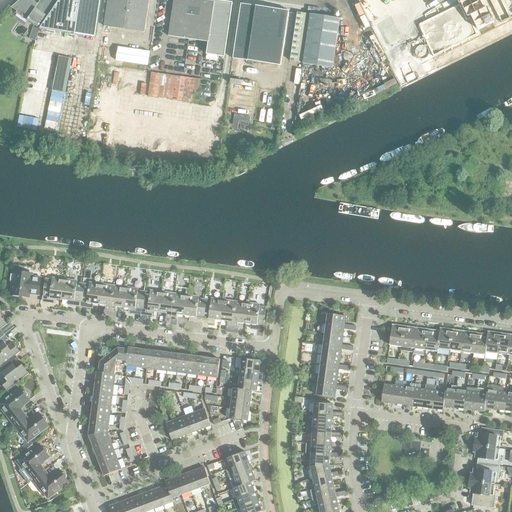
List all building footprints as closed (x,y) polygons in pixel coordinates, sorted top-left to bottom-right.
[(20,0),(12,7),(28,19),(27,20),(39,29),(48,17),(35,8),(40,0),(20,0)] [(40,0),(35,8),(48,17),(39,29),(95,37),(100,0),(40,0)] [(107,0),(104,26),(103,26),(102,34),(108,35),(110,27),(144,32),(148,0),(107,0)] [(206,54),(224,57),(232,2),(215,0),(214,0),(214,1),(211,1),(203,0),(174,0),(169,36),(204,42),(208,42),(206,54)] [(280,66),(289,11),(241,4),(233,58),(280,66)] [(302,62),(309,14),(297,12),(290,61),(302,62)] [(340,18),(334,18),(310,14),(302,63),(332,68),(340,18)] [(64,94),(72,58),(59,56),(52,91),(64,94)] [(30,293),(39,294),(41,277),(32,276),(33,273),(14,270),(13,273),(12,273),(11,281),(12,282),(11,293),(30,296),(30,293)] [(56,298),(63,299),(65,280),(46,278),(43,295),(50,296),(49,301),(55,302),(56,298)] [(81,305),(81,300),(83,283),(83,282),(83,279),(79,278),(79,282),(65,280),(63,299),(69,300),(68,304),(81,305)] [(102,285),(83,283),(81,300),(87,301),(87,306),(92,307),(93,303),(100,304),(102,285)] [(105,314),(110,315),(114,287),(102,285),(100,304),(106,305),(105,314)] [(117,306),(123,307),(126,288),(114,287),(110,315),(115,316),(117,306)] [(144,291),(126,288),(123,307),(130,308),(129,312),(135,313),(136,308),(142,308),(144,291)] [(154,311),(160,312),(163,293),(144,291),(142,308),(148,309),(147,314),(153,315),(154,311)] [(171,323),(175,295),(163,293),(160,312),(167,313),(166,322),(171,323)] [(178,314),(184,315),(187,296),(175,295),(171,323),(176,324),(178,314)] [(199,298),(187,296),(184,315),(191,316),(190,320),(196,321),(197,316),(203,316),(205,299),(199,299),(199,298)] [(215,319),(222,320),(224,301),(210,299),(210,300),(205,299),(203,316),(209,317),(208,322),(214,323),(215,319)] [(236,303),(224,301),(222,320),(228,321),(227,331),(232,331),(236,303)] [(239,322),(245,323),(248,304),(236,303),(232,331),(237,332),(239,322)] [(267,307),(248,304),(245,323),(252,324),(251,328),(257,329),(258,324),(264,324),(267,307)] [(327,314),(326,325),(344,327),(344,329),(355,330),(356,326),(344,324),(345,316),(327,314)] [(344,329),(344,327),(326,325),(324,335),(343,337),(344,329)] [(402,348),(405,327),(399,326),(399,327),(392,326),(389,346),(402,348)] [(402,348),(414,349),(416,330),(410,329),(410,328),(405,327),(402,348)] [(414,349),(426,351),(428,330),(422,329),(422,330),(416,330),(414,349)] [(438,352),(438,349),(440,332),(433,332),(433,331),(428,330),(426,351),(438,352)] [(438,349),(449,351),(452,331),(446,330),(446,331),(440,330),(440,332),(438,349)] [(449,351),(461,353),(463,333),(458,332),(458,331),(452,331),(449,351)] [(461,353),(472,354),(475,334),(470,333),(470,334),(463,333),(461,353)] [(485,353),(497,354),(499,334),(493,333),(493,334),(486,333),(486,336),(484,353),(485,353)] [(484,356),(485,353),(484,353),(486,336),(481,335),(481,334),(475,334),(472,354),(484,356)] [(497,354),(508,356),(511,337),(504,336),(504,334),(499,334),(497,354)] [(324,335),(323,345),(341,347),(341,350),(353,351),(354,346),(342,345),(343,337),(324,335)] [(0,366),(15,355),(20,351),(14,342),(8,346),(5,341),(0,344),(0,366)] [(341,347),(323,345),(322,355),(340,357),(341,350),(341,347)] [(118,347),(100,361),(99,371),(97,371),(97,372),(115,374),(117,364),(119,347),(118,347)] [(129,347),(129,349),(119,347),(117,364),(127,365),(129,347)] [(129,347),(127,365),(137,366),(139,348),(129,347)] [(137,366),(147,368),(149,350),(139,348),(137,366)] [(149,350),(147,368),(157,369),(160,351),(149,350)] [(157,369),(167,370),(170,352),(160,351),(157,369)] [(170,352),(167,370),(177,372),(180,354),(170,352)] [(180,354),(177,372),(188,373),(190,355),(180,354)] [(18,360),(15,355),(0,366),(4,370),(1,372),(8,381),(3,385),(7,390),(30,373),(23,364),(18,368),(14,363),(18,360)] [(188,373),(198,374),(200,356),(190,355),(188,373)] [(322,355),(321,365),(339,368),(339,370),(350,371),(351,366),(339,365),(340,357),(322,355)] [(200,356),(198,374),(208,376),(210,357),(200,356)] [(218,377),(221,359),(210,357),(208,376),(218,377)] [(242,358),(241,368),(260,370),(262,370),(262,366),(260,366),(261,360),(242,358)] [(339,368),(321,365),(319,375),(338,378),(339,370),(339,368)] [(259,380),(260,370),(241,368),(240,378),(259,380)] [(115,374),(97,372),(96,382),(114,384),(115,374)] [(319,375),(318,386),(337,388),(336,390),(348,391),(349,386),(337,385),(338,378),(319,375)] [(240,378),(239,388),(252,390),(257,391),(259,380),(240,378)] [(113,394),(114,384),(96,382),(95,392),(113,394)] [(410,388),(405,387),(403,405),(414,407),(417,384),(410,383),(410,388)] [(382,402),(394,404),(396,386),(384,384),(382,402)] [(414,407),(423,408),(426,390),(420,389),(421,385),(417,384),(414,407)] [(485,408),(495,410),(497,392),(498,386),(488,385),(487,391),(486,395),(487,395),(485,409),(485,408)] [(337,388),(318,386),(317,396),(335,398),(336,390),(337,388)] [(394,404),(403,405),(405,387),(396,386),(394,404)] [(444,407),(454,409),(456,390),(456,386),(451,386),(450,390),(446,389),(445,393),(446,393),(444,407)] [(1,410),(11,424),(24,414),(19,407),(29,400),(26,396),(27,395),(27,394),(27,393),(27,392),(26,391),(25,391),(24,390),(24,391),(23,391),(22,391),(20,387),(2,401),(2,400),(0,401),(0,407),(1,409),(1,410)] [(239,388),(233,387),(232,398),(251,400),(252,390),(239,388)] [(423,408),(433,409),(436,391),(426,390),(423,408)] [(454,409),(464,410),(466,392),(456,390),(454,409)] [(484,413),(485,408),(485,409),(487,395),(486,395),(487,391),(477,390),(476,393),(474,411),(484,413)] [(443,411),(444,407),(446,393),(445,393),(436,391),(433,409),(443,411)] [(111,404),(113,394),(95,392),(93,402),(111,404)] [(476,393),(466,392),(464,410),(474,411),(476,393)] [(507,394),(497,392),(495,410),(505,411),(507,394)] [(232,398),(231,408),(250,411),(251,400),(232,398)] [(111,404),(93,402),(92,412),(110,415),(111,404)] [(315,403),(314,414),(333,415),(333,413),(333,404),(315,403)] [(205,408),(195,412),(201,429),(211,425),(205,408)] [(230,418),(232,419),(241,420),(249,421),(250,411),(231,408),(230,418)] [(110,415),(92,412),(91,422),(109,425),(110,415)] [(192,432),(201,429),(195,412),(185,415),(192,432)] [(42,416),(39,413),(29,420),(24,414),(11,424),(23,438),(27,443),(22,446),(25,449),(30,446),(28,443),(50,427),(45,421),(46,420),(47,419),(47,418),(47,417),(46,417),(46,416),(45,416),(44,415),(43,415),(43,416),(42,416)] [(333,417),(339,417),(339,413),(333,413),(333,415),(314,414),(313,424),(332,425),(333,417)] [(185,415),(176,419),(182,436),(192,432),(185,415)] [(125,423),(126,417),(121,416),(121,418),(120,418),(116,419),(112,423),(112,424),(109,424),(109,426),(112,426),(120,423),(125,423)] [(166,422),(172,440),(182,436),(176,419),(166,422)] [(244,428),(241,420),(232,419),(233,421),(236,430),(236,431),(244,428)] [(108,432),(109,425),(91,422),(89,435),(108,432)] [(313,424),(312,434),(331,435),(331,433),(332,425),(313,424)] [(475,439),(474,445),(499,448),(500,441),(502,441),(503,431),(481,428),(480,434),(479,434),(478,440),(475,439)] [(108,432),(89,435),(93,446),(111,439),(108,432)] [(312,434),(312,444),(331,445),(331,437),(337,438),(338,434),(331,433),(331,435),(312,434)] [(93,446),(97,456),(114,449),(111,439),(93,446)] [(43,447),(43,448),(40,444),(34,448),(31,445),(30,446),(25,449),(27,452),(17,460),(18,462),(12,466),(21,478),(26,474),(31,481),(44,470),(39,464),(49,456),(46,453),(47,452),(47,451),(48,450),(47,449),(47,448),(46,448),(46,447),(45,447),(44,447),(43,447)] [(331,445),(312,444),(307,444),(306,454),(311,454),(330,455),(330,453),(331,445)] [(498,455),(499,448),(474,445),(473,451),(477,451),(476,457),(478,457),(478,463),(499,466),(500,456),(498,455)] [(114,449),(97,456),(101,465),(118,459),(114,449)] [(228,458),(231,468),(249,461),(246,451),(228,458)] [(311,454),(310,467),(329,466),(330,458),(336,458),(337,453),(330,453),(330,455),(311,454)] [(104,475),(121,468),(118,459),(101,465),(104,475)] [(231,479),(235,478),(253,471),(249,461),(231,468),(228,469),(231,479)] [(470,475),(469,480),(495,484),(495,477),(497,477),(499,466),(478,463),(477,469),(475,469),(474,475),(470,475)] [(204,466),(194,470),(201,487),(211,484),(204,466)] [(329,466),(310,467),(313,480),(332,475),(331,473),(329,466)] [(62,472),(62,473),(59,469),(49,477),(44,470),(31,481),(42,495),(43,494),(47,500),(69,483),(65,478),(66,477),(67,476),(67,475),(67,474),(66,473),(65,472),(64,472),(63,472),(62,472)] [(191,491),(201,487),(194,470),(185,473),(191,491)] [(234,489),(256,481),(253,471),(235,478),(238,487),(234,489)] [(313,480),(315,490),(334,486),(332,478),(338,477),(337,472),(331,473),(332,475),(313,480)] [(185,473),(175,477),(182,494),(191,491),(185,473)] [(167,484),(172,498),(173,498),(182,494),(175,477),(165,481),(167,484)] [(472,487),(472,493),(474,493),(472,505),(493,508),(496,491),(494,491),(495,484),(469,480),(469,487),(472,487)] [(257,481),(256,481),(234,489),(238,499),(256,492),(253,482),(257,481)] [(174,502),(173,498),(172,498),(167,484),(158,488),(164,505),(174,502)] [(334,486),(315,490),(317,500),(336,495),(335,493),(334,486)] [(155,509),(164,505),(158,488),(148,491),(155,509)] [(144,511),(145,511),(155,509),(148,491),(139,495),(144,511)] [(238,499),(241,508),(260,501),(256,492),(238,499)] [(317,500),(320,510),(338,505),(336,497),(342,496),(341,492),(335,493),(336,495),(317,500)] [(133,511),(144,511),(139,495),(129,498),(133,511)] [(122,511),(133,511),(129,498),(119,502),(122,511)] [(236,510),(236,511),(260,511),(263,511),(260,501),(241,508),(236,510)] [(111,511),(122,511),(119,502),(109,506),(111,511)]
